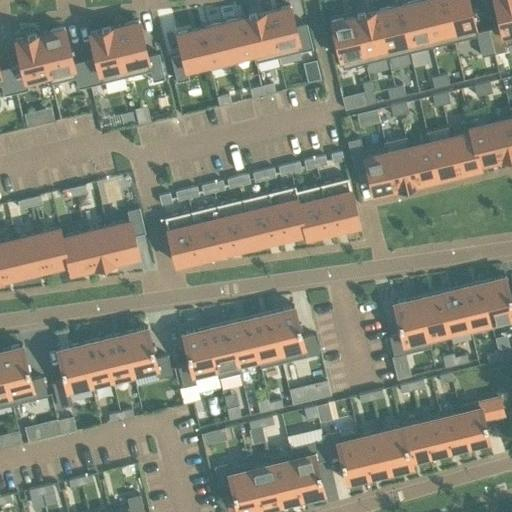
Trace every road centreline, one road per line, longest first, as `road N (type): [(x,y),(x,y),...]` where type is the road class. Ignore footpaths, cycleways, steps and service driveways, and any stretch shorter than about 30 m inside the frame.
road 1 (residential): [(511,248),(0,323)]
road 2 (residential): [(511,462),(344,511)]
